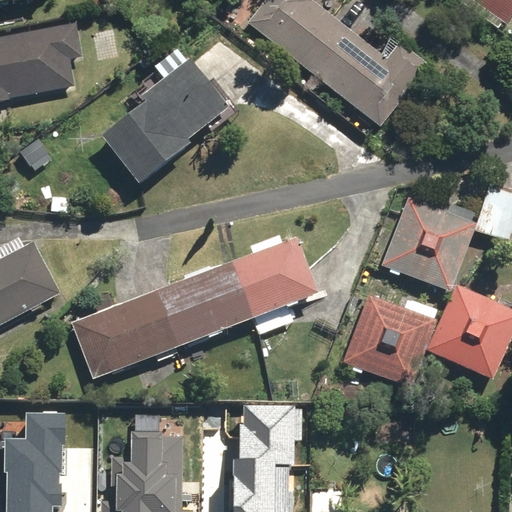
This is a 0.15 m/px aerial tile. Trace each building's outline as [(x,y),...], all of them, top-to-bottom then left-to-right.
[(399,46),(386,62),(312,5),(315,0),(264,0),(245,24),(380,130),(415,85),(428,68),(399,46)] [(511,22),(511,0),(469,0),(509,28),(511,22)] [(65,32),(0,42),(0,99),(74,87),(65,32)] [(98,143),(138,189),(225,114),(185,68),(98,143)] [(73,199),(45,197),(45,216),(72,218),(73,199)] [(408,202),(384,267),(448,291),(473,226),(408,202)] [(72,325),(92,377),(316,291),(297,240),(72,325)] [(0,262),(0,326),(56,296),(29,247),(0,262)] [(511,309),(457,287),(430,352),(498,379),(511,344),(511,309)] [(368,297),(342,364),(410,390),(436,323),(368,297)] [(292,465),(293,406),(241,404),(239,464),(292,465)] [(64,444),(65,414),(27,414),(27,442),(0,441),(0,481),(7,481),(6,511),(50,511),(51,505),(60,505),(60,444),(64,444)] [(183,432),(132,431),(132,459),(113,459),(112,501),(105,501),(105,511),(191,511),(192,511),(182,511),(183,432)] [(290,511),(292,465),(239,464),(235,463),(233,511),(290,511)]
